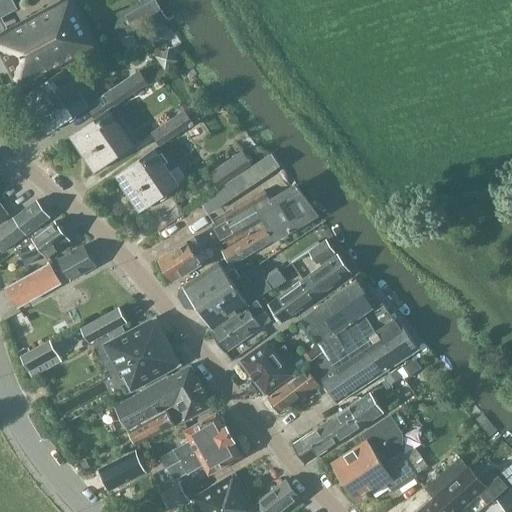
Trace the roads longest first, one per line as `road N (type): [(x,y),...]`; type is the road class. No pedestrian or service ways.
road 1 (residential): [(334,511),(98,231),(0,140)]
road 2 (tertiary): [(90,511),(32,441),(0,380)]
